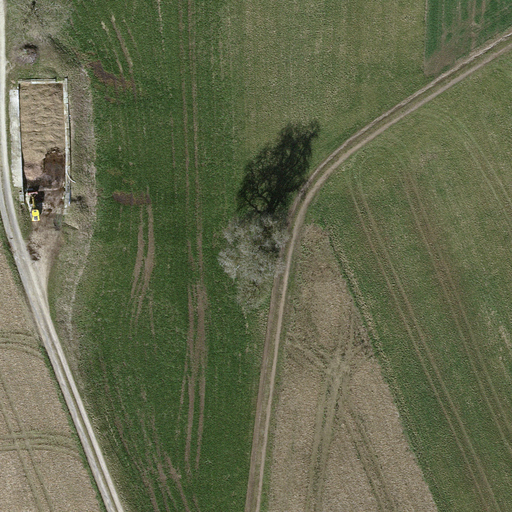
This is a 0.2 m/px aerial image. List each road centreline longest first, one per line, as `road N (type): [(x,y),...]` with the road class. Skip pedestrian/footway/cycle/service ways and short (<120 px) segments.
road 1 (track): [(266,511),(318,186),(357,137),(511,41)]
road 2 (track): [(121,511),(47,331),(4,190),(0,81)]
